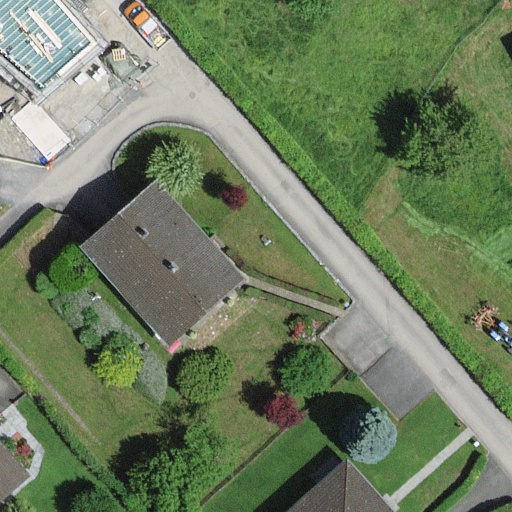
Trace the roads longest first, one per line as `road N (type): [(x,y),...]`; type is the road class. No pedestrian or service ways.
road 1 (residential): [(187,74),(511,446)]
road 2 (residential): [(187,74),(0,230)]
